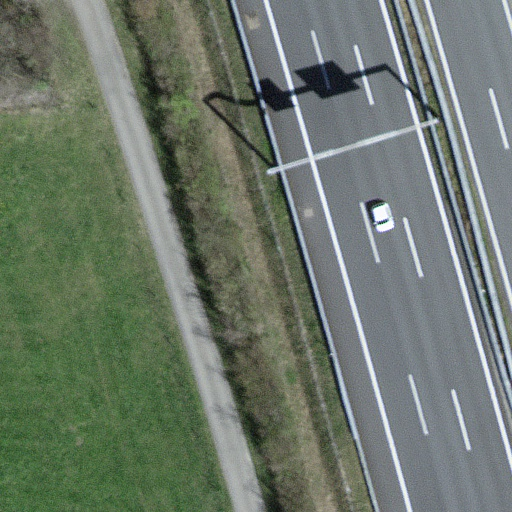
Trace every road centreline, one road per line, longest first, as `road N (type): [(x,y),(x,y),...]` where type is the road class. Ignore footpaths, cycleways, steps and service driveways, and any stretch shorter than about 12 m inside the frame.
road 1 (motorway): [(322,0),(465,511)]
road 2 (motorway): [(511,155),(466,0)]
